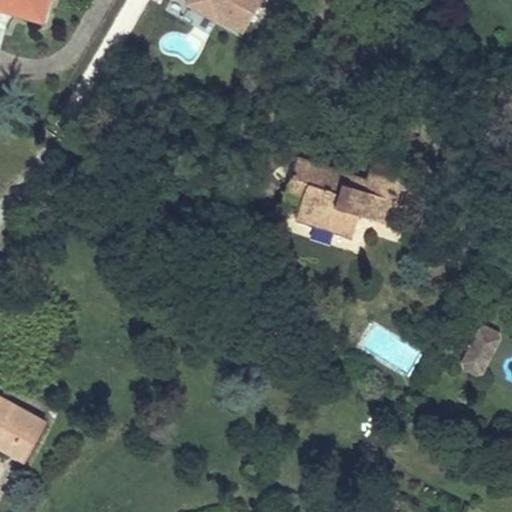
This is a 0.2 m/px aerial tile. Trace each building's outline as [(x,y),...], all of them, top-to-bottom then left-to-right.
[(0,0),(0,2),(38,14),(42,0),(0,0)] [(42,0),(38,14),(0,2),(0,7),(42,20),(47,0),(42,0)] [(399,227),(418,170),(376,156),(368,180),(365,190),(352,185),(355,176),(298,157),(291,178),(308,184),(304,196),(297,217),(352,236),(360,214),(399,227)] [(368,180),(355,176),(352,185),(365,190),(368,180)] [(308,184),(291,178),(287,190),(304,196),(308,184)] [(498,333),(485,326),(480,328),(470,347),(491,357),(500,338),(498,333)] [(491,357),(470,347),(463,362),(464,368),(477,374),(483,373),(491,357)] [(364,367),(355,360),(342,382),(352,388),(364,367)] [(0,445),(27,460),(46,423),(0,398),(0,445)]
